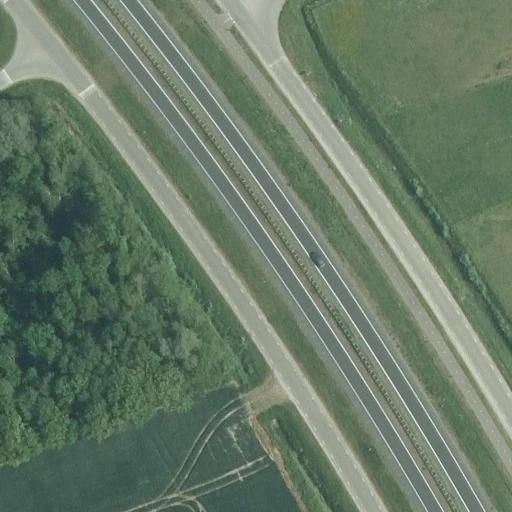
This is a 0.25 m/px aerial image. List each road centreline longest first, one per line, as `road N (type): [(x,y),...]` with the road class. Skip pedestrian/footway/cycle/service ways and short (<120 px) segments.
road 1 (trunk): [(79,0),(251,228),(433,511)]
road 2 (trunk): [(474,511),(281,206),(125,0)]
road 3 (unclassified): [(49,46),(209,259),(371,511)]
road 4 (tertiary): [(237,12),(345,159),(511,417)]
